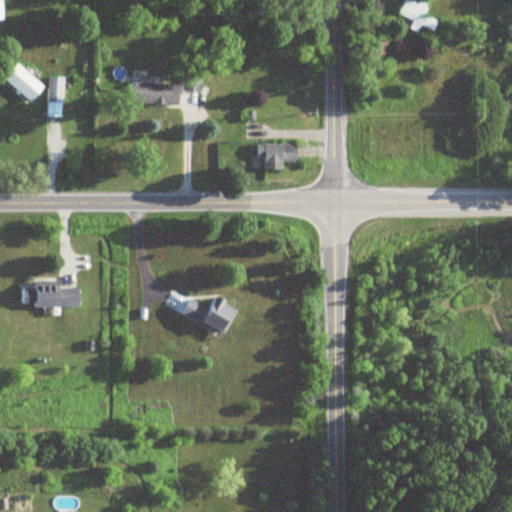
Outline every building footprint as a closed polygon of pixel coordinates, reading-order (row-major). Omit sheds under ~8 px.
[(426,6),(412,0),(401,0),(394,16),(430,32),(435,22),(422,17),(426,6)] [(367,55),(385,55),(385,34),(367,34),(367,55)] [(0,79),(0,81),(26,103),(39,88),(12,65),(0,79)] [(198,70),(179,70),(179,92),(198,92),(198,70)] [(61,78),(45,78),(45,104),(61,104),(61,78)] [(174,106),(174,85),(127,84),(127,105),(174,106)] [(292,145),(251,145),(251,167),(292,167),(292,145)] [(17,286),(16,307),(74,308),(74,287),(17,286)] [(182,299),(175,317),(219,336),(231,309),(205,298),(202,307),(182,299)]
